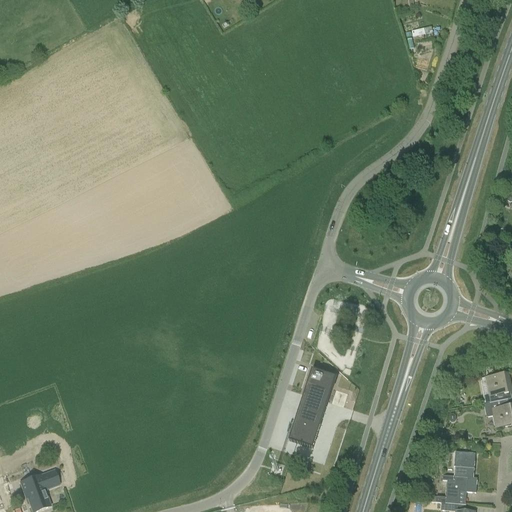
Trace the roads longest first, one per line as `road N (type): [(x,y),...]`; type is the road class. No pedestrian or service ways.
road 1 (unclassified): [(322,266),(346,195),(423,124),(466,0)]
road 2 (unclassified): [(176,511),(215,501),(250,471),(322,266)]
road 3 (secondary): [(438,278),(511,48)]
road 4 (secondary): [(365,511),(422,323)]
